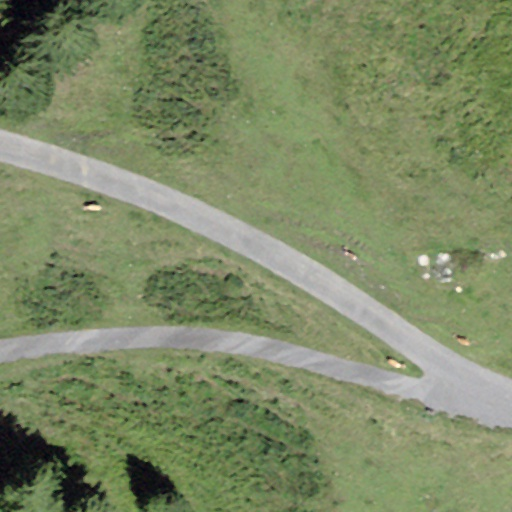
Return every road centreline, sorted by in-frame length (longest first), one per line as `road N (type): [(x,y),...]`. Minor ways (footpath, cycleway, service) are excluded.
road 1 (unclassified): [(0,144),(220,226),(461,374),(511,395)]
road 2 (track): [(0,353),(131,337),(246,342),(450,399),(471,379)]
